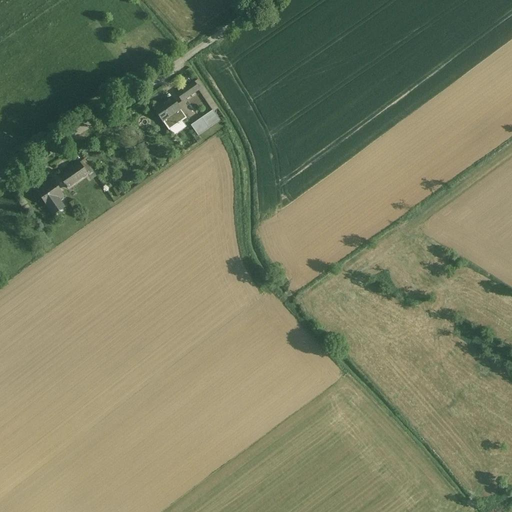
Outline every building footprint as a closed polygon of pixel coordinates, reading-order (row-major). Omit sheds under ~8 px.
[(189,79),(172,89),(176,96),(194,86),(189,79)] [(167,94),(150,106),(164,126),(181,115),(167,94)] [(207,106),(185,121),(193,131),(214,117),(207,106)] [(83,157),(57,175),(65,185),(91,168),(83,157)] [(53,178),(35,191),(43,202),(45,201),(53,213),(62,206),(57,198),(63,193),(53,178)] [(73,198),(68,201),(76,213),(80,210),(73,198)]
